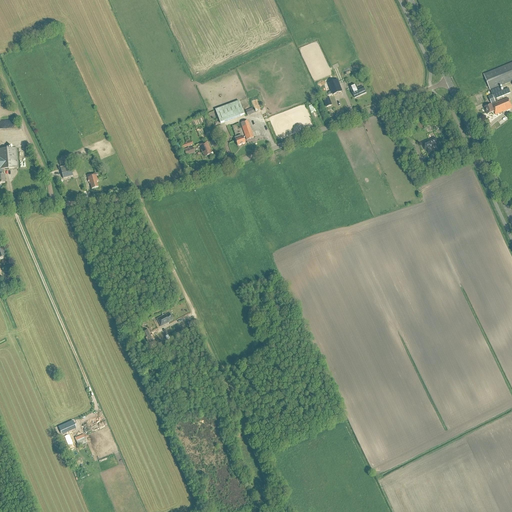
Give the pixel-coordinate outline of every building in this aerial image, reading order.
[(355,63),(357,62),(360,68),(364,66),(359,57),(353,60),(355,63)] [(511,63),(484,75),(492,96),(489,97),(490,101),(491,101),(493,104),(484,108),(487,115),(494,112),(495,116),(511,109),(511,108),(508,99),(507,95),(510,94),(508,89),(501,92),(499,87),(511,81),(511,63)] [(354,77),(344,80),(348,89),(355,86),(353,83),(356,82),(354,77)] [(357,86),(351,88),(352,91),(351,91),(355,98),(366,93),(363,87),(358,90),(357,86)] [(341,91),(333,94),(338,105),(346,102),(341,91)] [(467,100),(471,108),(474,107),(475,111),(483,107),(481,103),(486,101),(482,93),(467,100)] [(244,117),(238,102),(238,101),(215,110),(221,126),(244,117)] [(318,101),(313,102),(317,115),(322,114),(318,101)] [(240,123),(247,141),(253,138),(247,121),(240,123)] [(237,147),(245,144),(243,138),(242,138),(241,136),(234,138),(237,147)] [(429,140),(421,143),(424,150),(433,146),(438,144),(435,138),(430,141),(429,140)] [(210,151),(207,142),(199,145),(202,154),(203,153),(205,157),(211,155),(209,151),(210,151)] [(0,184),(5,184),(4,170),(18,169),(16,148),(0,149),(0,184)] [(184,151),(186,157),(194,153),(192,148),(184,151)] [(419,169),(425,167),(420,157),(415,159),(419,169)] [(63,179),(73,176),(71,168),(61,170),(63,179)] [(98,182),(95,174),(87,176),(89,185),(90,184),(92,190),(98,188),(97,183),(98,182)] [(165,316),(157,320),(160,327),(169,323),(168,322),(173,320),(170,314),(165,316)] [(155,343),(152,338),(153,338),(151,334),(148,330),(143,332),(145,337),(145,338),(146,341),(147,341),(150,346),(155,343)] [(61,436),(76,429),(73,421),(58,428),(61,436)] [(75,449),(70,435),(63,437),(66,446),(68,451),(75,449)] [(75,438),(78,447),(87,444),(83,435),(75,438)]
